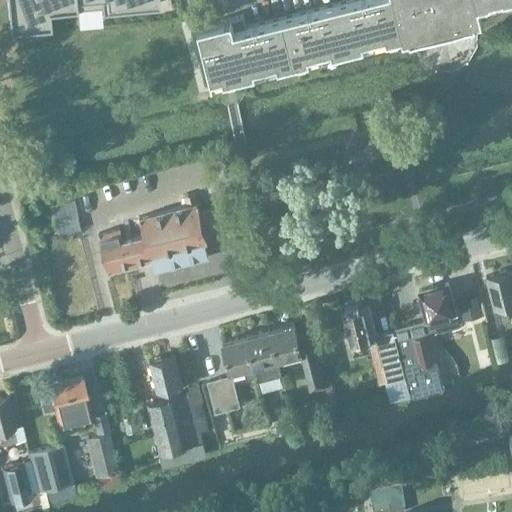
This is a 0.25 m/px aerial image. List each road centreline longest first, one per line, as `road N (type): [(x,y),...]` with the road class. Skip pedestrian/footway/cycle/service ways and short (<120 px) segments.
road 1 (tertiary): [(39,355),(511,233)]
road 2 (residential): [(39,355),(0,201)]
